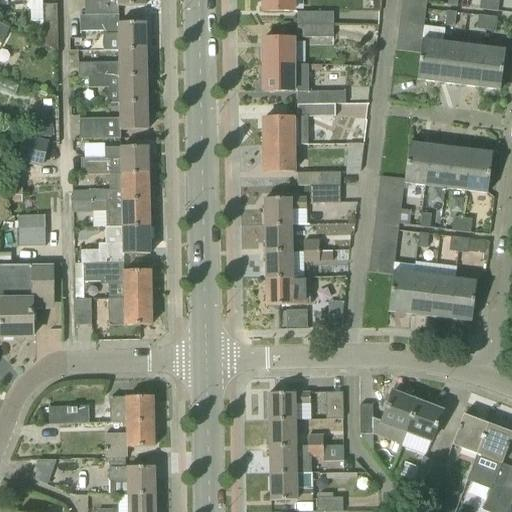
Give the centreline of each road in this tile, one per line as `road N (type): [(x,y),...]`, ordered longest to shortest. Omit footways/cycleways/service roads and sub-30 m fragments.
road 1 (unknown): [(69,362),(57,0)]
road 2 (tertiary): [(205,360),(198,0)]
road 3 (residential): [(492,374),(413,359),(205,360)]
road 4 (residential): [(0,437),(27,380),(44,368),(205,360)]
road 5 (residential): [(511,193),(492,374)]
road 6 (tertiary): [(207,511),(205,360)]
